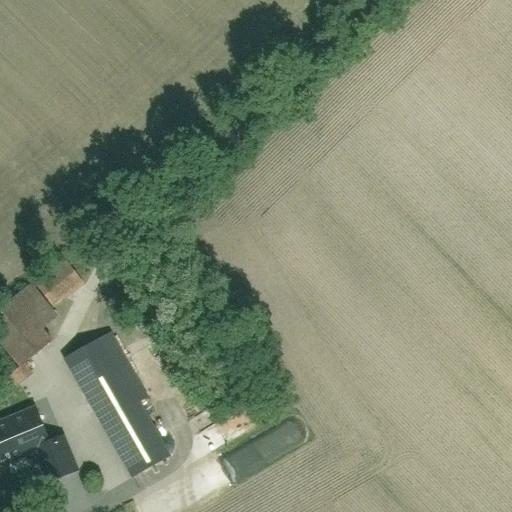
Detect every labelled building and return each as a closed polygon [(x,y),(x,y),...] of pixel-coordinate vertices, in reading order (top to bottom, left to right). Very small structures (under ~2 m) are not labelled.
[(27,290),(0,308),(0,335),(22,366),(61,338),(27,290)] [(115,333),(71,358),(136,472),(174,450),(145,400),(152,396),(115,333)] [(46,407),(0,425),(0,469),(52,447),(61,444),(46,407)] [(293,421),(224,456),(235,478),(304,444),(293,421)] [(67,483),(86,475),(71,440),(61,444),(52,447),(67,483)]
